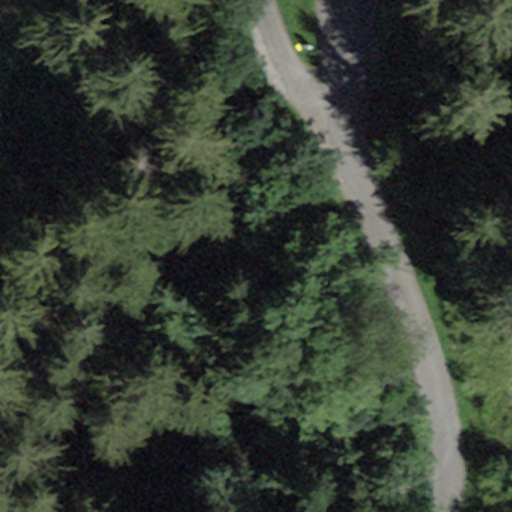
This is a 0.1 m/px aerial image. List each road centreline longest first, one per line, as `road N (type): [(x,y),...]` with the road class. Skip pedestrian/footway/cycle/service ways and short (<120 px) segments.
road 1 (residential): [(351,0),(345,56),(355,127),(425,339),(447,463),(447,511)]
road 2 (track): [(267,0),(299,82),(337,123),(355,127)]
